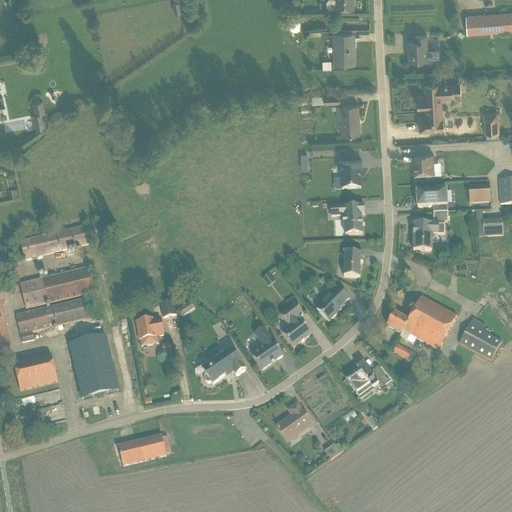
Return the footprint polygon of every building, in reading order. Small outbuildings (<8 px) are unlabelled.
[(328,0),(326,2),(326,7),(328,9),(354,9),(353,0),(328,0)] [(511,12),(465,16),(467,36),(511,32),(511,12)] [(352,34),(334,35),(334,65),(352,64),(352,58),(354,58),(354,42),(352,42),(352,34)] [(407,43),(408,63),(428,61),(427,36),(414,37),(415,43),(407,43)] [(331,62),(322,62),(322,70),(331,70),(331,62)] [(460,96),(460,85),(452,86),(452,84),(424,85),(425,97),(417,98),(417,107),(425,107),(426,117),(419,118),(420,132),(443,130),(442,99),(453,98),(453,97),(460,96)] [(312,105),(340,104),(339,95),(311,97),(312,105)] [(35,131),(44,129),(41,115),(44,114),(42,102),(31,105),(34,116),(32,116),(35,131)] [(340,121),(341,136),(360,135),(358,106),(336,107),(337,121),(340,121)] [(499,134),(498,113),(482,114),(482,122),(483,122),(484,135),(486,135),(486,139),(486,140),(495,140),(499,140),(499,134)] [(413,157),(415,180),(434,179),(432,156),(413,157)] [(341,190),(360,189),(359,170),(362,169),(361,161),(337,162),(338,171),(340,171),(341,190)] [(511,180),(498,181),(500,206),(511,205),(511,210),(511,209),(511,180)] [(489,187),(468,188),(469,205),(490,203),(489,187)] [(433,214),(448,213),(446,191),(416,193),(416,197),(415,197),(416,204),(417,204),(417,209),(433,208),(433,214)] [(341,207),(330,208),(330,218),(342,218),(342,226),(343,226),(344,236),(362,235),(361,216),(364,216),(364,207),(342,208),(341,207)] [(413,237),(413,252),(433,252),(433,245),(435,245),(436,245),(437,245),(438,243),(439,242),(439,241),(438,240),(437,239),(436,238),(436,236),(444,236),(444,224),(447,224),(448,213),(433,214),(433,223),(421,223),(421,225),(413,225),(413,230),(413,237)] [(109,220),(19,242),(25,262),(68,251),(80,248),(114,240),(109,220)] [(502,221),(482,222),(483,238),(503,237),(502,221)] [(363,256),(345,254),(343,278),(360,280),(360,270),(360,264),(362,264),(363,256)] [(20,285),(26,310),(96,294),(89,268),(48,278),(39,280),(20,285)] [(269,274),(262,280),(268,288),(275,282),(269,274)] [(322,304),(316,311),(329,323),(345,306),(343,305),(349,299),(338,289),(333,294),(332,293),(329,297),(327,295),(320,302),(322,304)] [(462,308),(427,289),(408,322),(394,315),(387,328),(401,336),(399,338),(412,346),(416,340),(438,352),(462,308)] [(90,319),(85,299),(15,316),(22,344),(34,342),(32,333),(90,319)] [(0,351),(11,349),(0,301),(0,351)] [(162,319),(177,316),(173,302),(159,305),(162,319)] [(190,303),(178,312),(182,318),(194,309),(190,303)] [(282,334),(293,349),(311,336),(299,320),(303,316),(294,304),(279,316),(289,329),(282,334)] [(154,319),(135,323),(139,342),(140,342),(141,348),(158,345),(157,339),(164,337),(161,318),(154,320),(154,319)] [(473,320),(459,345),(490,362),(501,342),(482,332),(486,327),(473,320)] [(283,357),(263,329),(253,336),(263,349),(251,357),(262,372),(283,357)] [(105,338),(69,347),(82,399),(118,391),(105,338)] [(169,344),(161,346),(163,355),(171,353),(169,344)] [(392,353),(407,361),(411,363),(415,356),(411,354),(411,353),(397,345),(392,353)] [(245,371),(231,350),(201,370),(206,377),(205,378),(204,379),(204,380),(204,381),(204,382),(205,383),(206,384),(207,385),(208,385),(209,385),(210,385),(211,384),(212,386),(232,373),(235,378),(245,371)] [(14,364),(20,392),(57,383),(51,355),(14,364)] [(346,381),(358,399),(378,385),(381,389),(392,381),(379,367),(370,373),(363,364),(356,369),(359,372),(346,381)] [(150,392),(143,393),(145,406),(152,405),(150,392)] [(403,401),(408,406),(411,403),(404,395),(403,396),(403,401)] [(276,428),(288,445),(312,428),(297,406),(289,412),(292,417),(276,428)] [(341,411),(343,417),(351,414),(349,408),(341,411)] [(361,415),(373,432),(378,427),(371,417),(367,420),(363,413),(361,415)] [(161,437),(118,447),(123,468),(166,458),(165,455),(162,439),(161,437)] [(167,438),(162,439),(165,455),(171,454),(167,438)] [(338,445),(335,447),(340,455),(343,452),(338,445)] [(340,455),(335,447),(334,446),(324,453),(330,461),(340,455)] [(295,460),(300,466),(306,461),(302,456),(301,457),(300,456),(295,460)]
